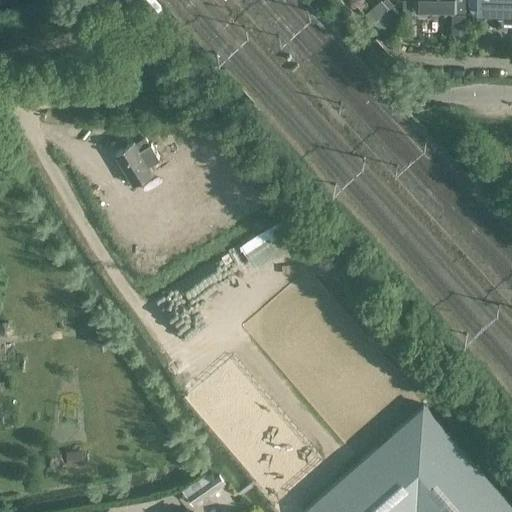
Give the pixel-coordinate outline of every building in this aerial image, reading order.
[(467,0),(418,0),(418,13),(467,14),(467,0)] [(511,0),(477,0),(477,16),(484,16),(511,17),(511,0)] [(160,158),(151,143),(149,144),(145,137),(136,142),(134,140),(114,152),(133,184),(153,172),(149,164),(160,158)] [(186,160),(175,142),(167,147),(170,154),(155,163),(161,175),(186,160)] [(79,178),(102,215),(111,210),(88,172),(79,178)] [(106,321),(88,323),(90,343),(108,341),(106,321)] [(511,511),(511,502),(426,404),(305,509),(308,511),(511,511)] [(84,452),(69,454),(70,457),(64,457),(62,455),(55,456),(52,463),(56,469),(64,468),(65,465),(71,465),(71,467),(86,465),(84,452)] [(205,472),(182,488),(193,504),(225,481),(218,471),(209,477),(205,472)]
